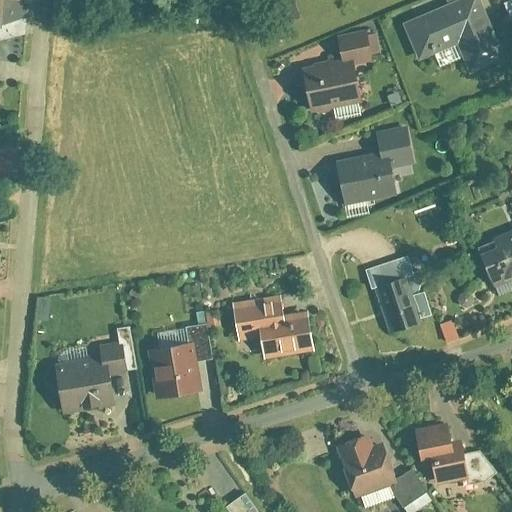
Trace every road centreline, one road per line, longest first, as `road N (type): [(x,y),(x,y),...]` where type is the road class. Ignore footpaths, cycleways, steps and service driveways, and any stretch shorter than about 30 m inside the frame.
road 1 (residential): [(34,509),(15,443),(46,0)]
road 2 (residential): [(511,340),(66,485),(34,509)]
